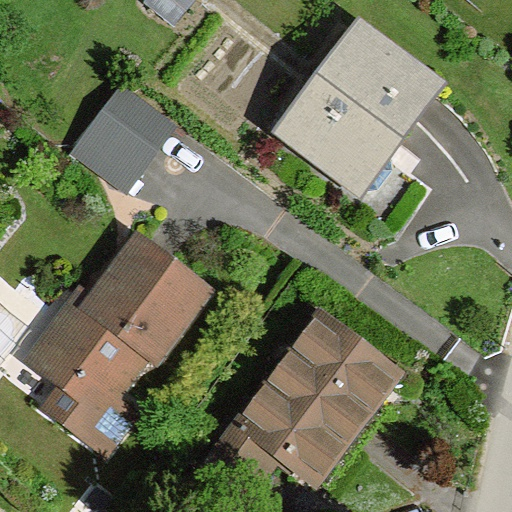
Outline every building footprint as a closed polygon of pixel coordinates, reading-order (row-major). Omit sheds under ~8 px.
[(362,48),(287,144),(358,202),(366,209),(377,208),(393,189),(393,178),(383,171),(435,107),(362,48)] [(117,92),(71,153),(118,189),(165,129),(117,92)] [(23,365),(59,392),(76,385),(77,387),(98,402),(132,358),(140,363),(190,297),(189,295),(128,251),(82,312),(72,305),(69,306),(23,365)] [(272,449),(314,482),(392,382),(321,324),(242,426),(272,449)] [(89,414),(98,402),(77,387),(76,385),(59,392),(89,414)] [(272,449),(242,426),(215,463),(244,486),(272,449)]
